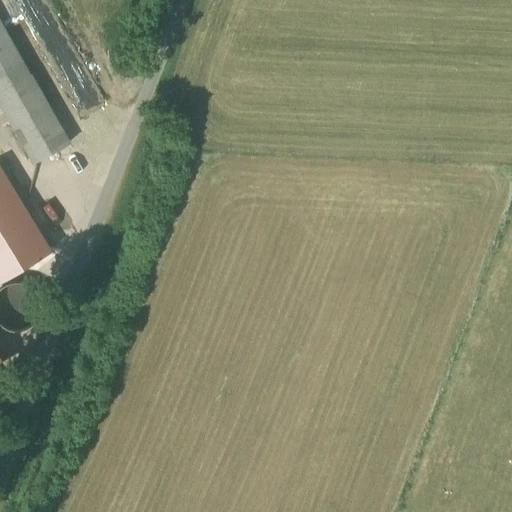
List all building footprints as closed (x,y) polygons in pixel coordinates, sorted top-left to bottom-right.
[(75,154),(0,20),(0,101),(34,162),(56,150),(62,161),(63,161),(75,154)] [(56,247),(0,152),(0,250),(13,273),(56,247)] [(80,163),(75,154),(63,161),(68,169),(80,163)] [(22,280),(18,279),(13,280),(9,281),(5,283),(1,286),(0,287),(0,321),(2,323),(6,326),(10,328),(14,329),(19,329),(23,329),(28,327),(32,325),(36,322),(39,319),(41,315),(43,311),(43,306),(43,302),(42,297),(41,293),(38,289),(35,286),(31,283),(27,281),(22,280)] [(0,334),(0,361),(11,354),(0,334)]
